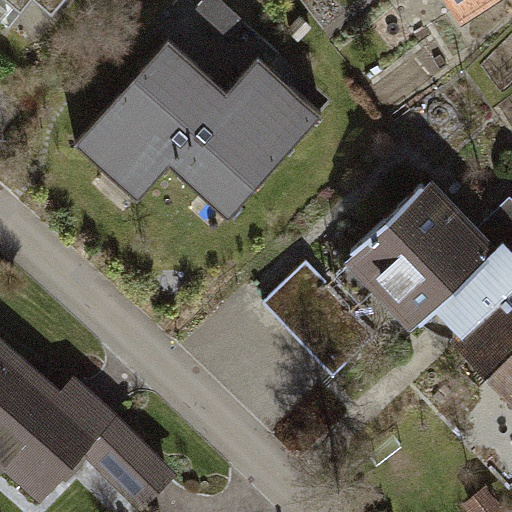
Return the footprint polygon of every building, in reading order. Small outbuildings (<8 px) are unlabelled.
[(60,0),(0,0),(0,22),(13,10),(36,29),(60,0)] [(231,84),(272,38),(228,0),(187,0),(165,26),(231,84)] [(437,0),(448,17),(474,0),(437,0)] [(227,98),(166,44),(77,145),(137,198),(170,161),(227,98)] [(319,115),(258,60),(227,98),(170,161),(229,215),(319,115)] [(496,251),(428,179),(342,260),(411,332),(427,317),(496,251)] [(511,297),(454,353),(511,412),(511,297)] [(0,340),(0,485),(27,510),(79,452),(141,508),(177,469),(69,371),(53,388),(0,340)]
